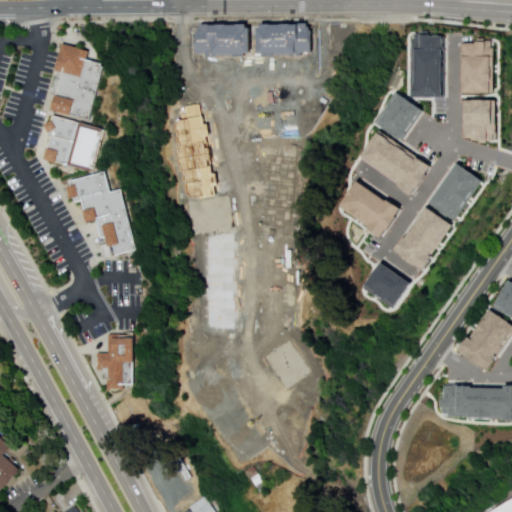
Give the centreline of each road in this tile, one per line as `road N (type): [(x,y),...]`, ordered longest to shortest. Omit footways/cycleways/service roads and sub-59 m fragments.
road 1 (tertiary): [(0,11),(342,8),(358,0)]
road 2 (tertiary): [(511,234),(386,423),(377,461),(386,511)]
road 3 (residential): [(375,266),(453,146),(453,34)]
road 4 (primary): [(0,296),(118,511)]
road 5 (primary): [(144,511),(40,317)]
